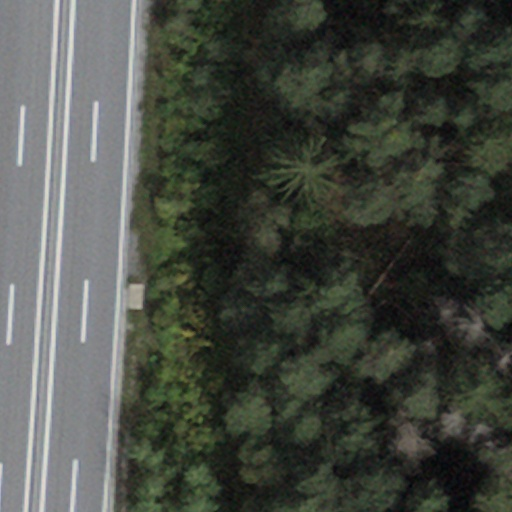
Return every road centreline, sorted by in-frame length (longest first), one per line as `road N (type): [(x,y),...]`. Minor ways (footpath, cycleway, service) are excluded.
road 1 (trunk): [(71,511),(101,0)]
road 2 (trunk): [(26,0),(0,446)]
